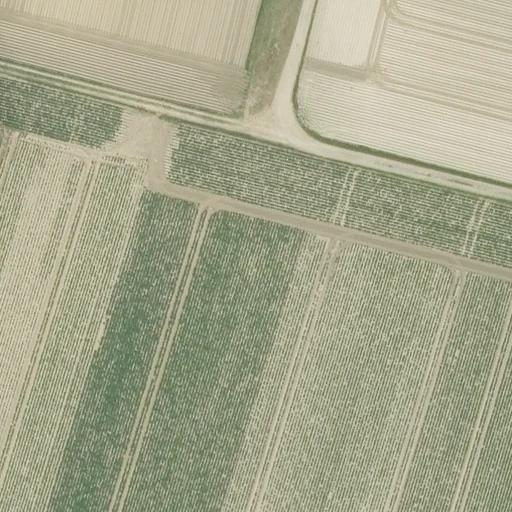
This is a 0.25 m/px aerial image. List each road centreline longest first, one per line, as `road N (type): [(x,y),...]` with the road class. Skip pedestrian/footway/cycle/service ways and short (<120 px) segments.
road 1 (track): [(308,0),(276,138),(511,198)]
road 2 (track): [(276,138),(0,68)]
